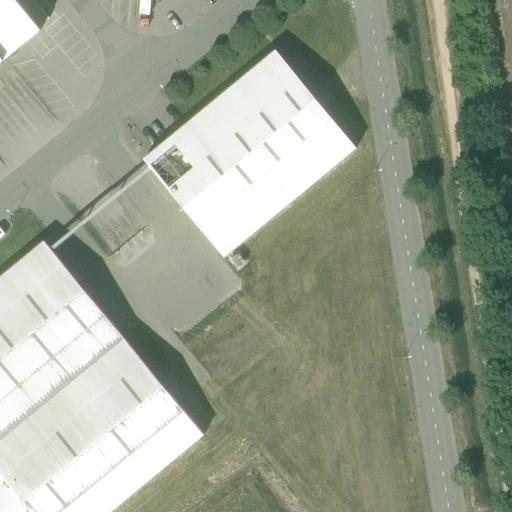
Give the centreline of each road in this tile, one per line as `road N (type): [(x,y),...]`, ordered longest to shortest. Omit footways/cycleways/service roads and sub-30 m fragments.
road 1 (tertiary): [(367,0),(449,511)]
road 2 (track): [(511,493),(439,0)]
road 3 (unclassified): [(0,201),(145,80)]
road 4 (unclassified): [(145,80),(245,0)]
